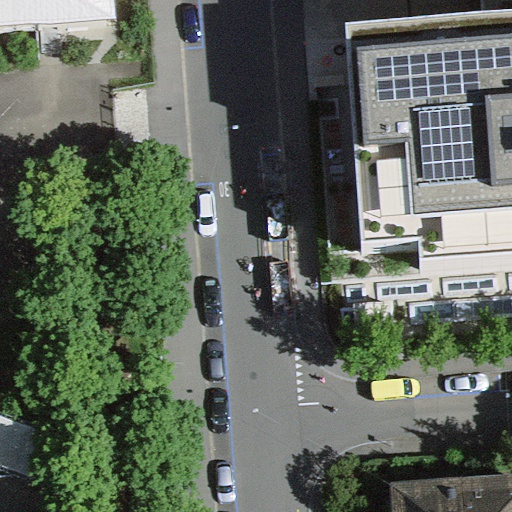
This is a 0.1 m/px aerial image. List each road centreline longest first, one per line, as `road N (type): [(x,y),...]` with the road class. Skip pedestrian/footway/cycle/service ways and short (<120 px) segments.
road 1 (residential): [(230,0),(265,421)]
road 2 (unknown): [(232,22),(489,0)]
road 3 (residential): [(511,404),(265,421)]
